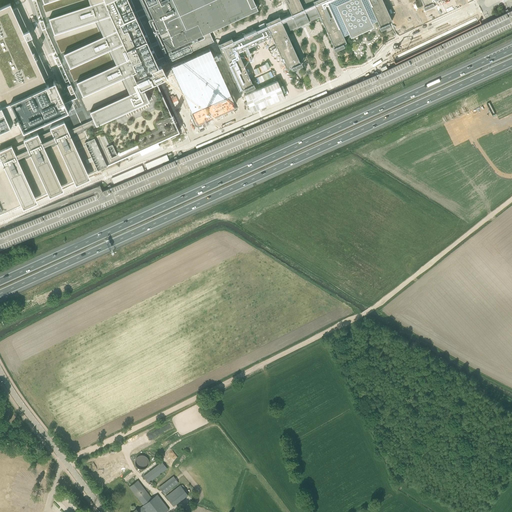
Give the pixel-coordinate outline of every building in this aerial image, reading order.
[(31,0),(37,16),(41,15),(43,21),(39,23),(41,27),(106,7),(114,25),(135,16),(131,9),(131,8),(132,9),(133,9),(133,8),(134,7),(130,0),(107,0),(104,2),(103,0),(31,0)] [(143,0),(162,39),(167,51),(202,35),(209,32),(257,10),(252,0),(143,0)] [(243,36),(232,41),(231,38),(217,45),(218,47),(210,51),(215,62),(223,58),(238,91),(243,89),(244,92),(254,87),(253,84),(252,85),(237,52),(271,37),(286,70),(291,68),(292,70),(302,66),(300,63),(299,63),(285,30),(296,25),(297,28),(303,25),(308,22),(307,20),(318,15),(333,48),(332,48),(334,51),(344,47),(342,44),(346,43),(343,36),(357,29),(376,21),(379,27),(378,27),(380,30),(389,26),(388,23),(391,22),(381,0),(422,0),(425,6),(424,6),(426,10),(435,5),(434,2),(437,1),(436,0),(283,0),(291,14),(280,19),(279,17),(272,20),(265,23),(266,26),(255,31),(255,30),(243,35),(243,36)] [(0,212),(179,132),(155,81),(173,73),(171,69),(163,73),(161,66),(213,42),(209,32),(202,35),(204,38),(157,59),(151,44),(148,46),(145,40),(148,39),(146,34),(141,22),(140,23),(140,22),(139,22),(138,22),(138,23),(135,16),(114,25),(106,7),(41,27),(43,34),(52,53),(55,52),(58,57),(55,59),(65,81),(68,80),(71,86),(68,87),(70,93),(73,91),(76,96),(63,102),(54,81),(46,85),(44,80),(49,78),(30,36),(32,35),(29,29),(27,29),(18,9),(13,11),(11,7),(10,3),(0,7),(0,212)] [(377,74),(311,102),(244,130),(176,159),(109,187),(99,192),(44,215),(0,233),(0,250),(372,92),(511,26),(511,11),(509,13),(491,21),(442,44),(377,74)] [(142,166),(131,170),(133,175),(144,171),(142,166)] [(144,456),(143,456),(141,455),(139,456),(137,457),(136,458),(135,459),(134,461),(134,463),(135,465),(136,466),(137,468),(138,469),(140,469),(142,469),(144,469),(145,468),(147,467),(148,465),(148,464),(148,462),(148,460),(147,458),(146,457),(144,456)] [(163,466),(164,466),(162,462),(142,477),(148,484),(166,469),(163,466)] [(164,494),(178,483),(171,474),(156,485),(164,494)] [(157,494),(152,498),(138,481),(129,487),(143,505),(142,506),(137,510),(136,509),(132,511),(142,511),(145,510),(146,511),(167,511),(169,511),(157,494)] [(182,484),(166,496),(174,506),(189,494),(182,484)]
